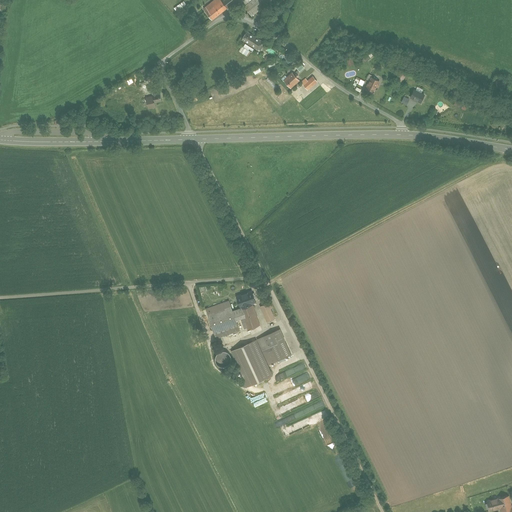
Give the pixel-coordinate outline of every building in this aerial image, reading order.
[(173,7),(176,12),(186,5),(183,0),(173,7)] [(210,0),(202,6),(210,16),(230,0),(233,0),(237,5),(241,2),(251,14),(269,0),(210,0)] [(258,49),(263,41),(247,31),(242,39),(258,49)] [(254,49),(244,43),(242,46),(252,52),(254,49)] [(367,55),(360,60),(363,63),(370,58),(367,55)] [(293,67),(298,72),(303,67),(298,62),(293,67)] [(252,70),(254,74),(263,70),(261,66),(252,70)] [(401,70),(395,78),(402,83),(407,75),(401,70)] [(285,80),(291,87),(299,80),(293,73),(285,80)] [(309,88),(317,82),(313,77),(305,83),(309,88)] [(360,85),(363,80),(355,77),(353,82),(360,85)] [(365,88),(373,93),(380,82),(372,77),(365,88)] [(421,102),(424,95),(414,90),(410,97),(421,102)] [(146,99),(147,108),(155,107),(155,103),(160,102),(160,93),(152,93),(153,99),(146,99)] [(460,104),(461,101),(455,98),(452,105),(464,110),(465,106),(460,104)] [(204,313),(212,334),(235,325),(232,319),(242,316),(247,328),(257,324),(249,301),(253,300),(249,289),(232,295),(236,307),(230,309),(228,305),(204,313)] [(268,300),(259,304),(266,319),(274,316),(269,307),(271,306),(268,300)] [(291,352),(278,324),(255,335),(261,348),(270,344),(277,358),(291,352)] [(245,342),(231,349),(249,386),(263,379),(245,342)] [(229,359),(229,358),(229,356),(228,355),(227,353),(226,352),(225,351),(224,351),(222,350),(221,350),(220,350),(218,351),(216,351),(215,353),(214,354),(213,356),(213,357),(213,358),(213,360),(214,362),(215,363),(216,364),(217,365),(218,365),(220,365),(221,365),(223,365),(224,365),(226,364),(227,363),(228,362),(228,360),(229,359)] [(276,381),(304,370),(302,364),(274,374),(276,381)] [(314,392),(305,395),(306,396),(301,398),(297,400),(297,401),(295,402),(296,406),(316,398),(314,392)] [(297,423),(300,431),(318,423),(315,415),(297,423)] [(505,493),(483,499),(485,509),(497,506),(498,511),(511,511),(511,505),(509,506),(505,493)]
